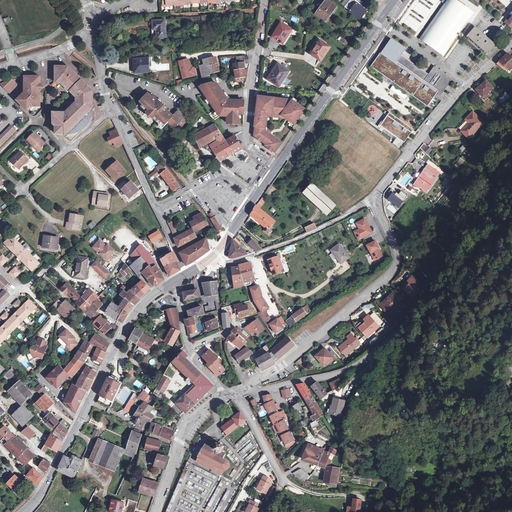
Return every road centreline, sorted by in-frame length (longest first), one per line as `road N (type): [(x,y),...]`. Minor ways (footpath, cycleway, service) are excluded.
road 1 (residential): [(241,389),(346,370),(496,239)]
road 2 (residential): [(241,389),(290,359),(396,267),(372,195)]
road 3 (track): [(511,293),(465,335),(434,348),(511,220)]
road 4 (residential): [(372,195),(511,43)]
road 5 (secondary): [(278,165),(394,0)]
road 6 (residential): [(278,165),(251,148),(247,134),(265,0)]
road 7 (residential): [(372,195),(290,242),(227,263),(213,256)]
road 8 (secondary): [(79,420),(131,318),(172,281)]
road 9 (residential): [(228,393),(281,479),(326,494)]
road 10 (residential): [(157,511),(184,431),(228,393)]
road 11 (residential): [(172,281),(195,360),(228,393)]
